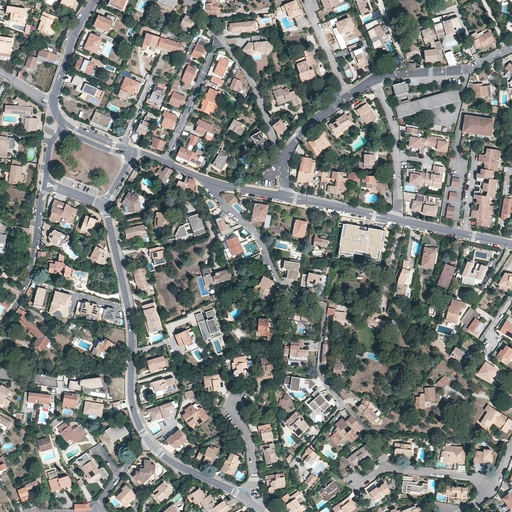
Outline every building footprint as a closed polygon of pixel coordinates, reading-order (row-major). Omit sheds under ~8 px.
[(116,8),(121,10),(125,0),(109,0),(107,4),(116,8)] [(216,0),(205,0),(207,10),(209,15),(218,14),(217,9),(216,0)] [(295,0),(284,5),(290,18),(300,13),(295,0)] [(322,0),(326,9),(338,4),(336,0),(322,0)] [(366,0),(363,1),(362,0),(356,0),(362,15),(371,12),(366,0)] [(440,0),(444,9),(454,5),(451,0),(440,0)] [(7,12),(12,13),(14,13),(13,20),(18,21),(18,22),(24,23),(26,9),(7,6),(7,12)] [(52,28),(49,27),(50,24),(52,24),(54,20),(58,22),(59,18),(44,12),(40,19),(41,20),(40,24),(44,25),(41,31),(51,34),(53,29),(52,28)] [(98,20),(95,26),(104,30),(108,31),(110,27),(111,28),(112,26),(111,25),(114,17),(107,14),(105,18),(97,15),(96,20),(98,20)] [(177,30),(183,32),(186,26),(191,29),(194,22),(191,21),(192,20),(190,18),(190,17),(185,15),(183,19),(183,18),(180,23),(181,23),(180,25),(179,24),(176,29),(177,30)] [(336,23),(340,34),(353,28),(348,18),(336,23)] [(383,33),(376,20),(375,19),(367,23),(365,24),(372,45),(380,41),(378,36),(383,33)] [(245,21),(245,22),(230,24),(230,26),(228,26),(228,31),(240,30),(242,30),(243,31),(252,30),(255,30),(255,21),(247,22),(246,20),(245,21)] [(442,22),(444,27),(434,30),(438,38),(454,33),(450,20),(442,22)] [(173,38),(174,37),(177,30),(176,29),(174,28),(170,27),(167,35),(166,36),(173,38)] [(431,43),(431,44),(431,48),(432,49),(432,50),(424,51),(425,61),(430,60),(441,59),(439,49),(442,49),(438,39),(434,41),(429,28),(424,30),(422,31),(423,33),(424,37),(423,38),(425,44),(431,42),(431,43)] [(481,46),(482,47),(494,40),(489,31),(478,37),(477,34),(475,32),(470,35),(474,46),(480,43),(481,46)] [(101,33),(100,37),(92,34),(87,43),(86,42),(84,48),(96,53),(102,38),(106,40),(111,42),(113,38),(101,33)] [(147,45),(157,48),(158,45),(163,47),(166,36),(167,35),(163,33),(163,35),(161,35),(160,37),(146,33),(142,47),(146,49),(147,45)] [(258,35),(251,36),(252,43),(245,44),(243,47),(249,51),(263,50),(268,53),(273,46),(266,41),(259,42),(258,35)] [(0,52),(8,53),(9,48),(12,48),(13,38),(9,38),(6,37),(0,36),(0,41),(1,42),(0,45),(0,52)] [(166,36),(163,47),(182,53),(184,48),(180,46),(181,42),(182,41),(173,39),(173,38),(166,36)] [(192,55),(199,58),(202,52),(204,53),(206,48),(196,44),(194,49),(191,48),(190,52),(192,53),(192,55)] [(39,55),(43,57),(55,61),(56,60),(60,62),(63,54),(60,53),(47,47),(47,46),(42,45),(39,55)] [(353,57),(355,56),(358,63),(356,63),(359,68),(368,64),(361,48),(349,52),(352,58),(353,57)] [(448,66),(456,65),(451,51),(444,53),(448,66)] [(29,57),(28,60),(26,67),(34,69),(38,58),(30,55),(29,57)] [(311,69),(309,70),(308,68),(307,65),(314,63),(312,55),(305,57),(306,60),(296,64),(299,74),(298,74),(301,83),(308,80),(307,78),(315,76),(313,69),(311,69)] [(75,65),(82,68),(81,70),(89,74),(94,63),(79,57),(75,65)] [(214,72),(223,76),(229,61),(220,57),(214,72)] [(197,69),(188,65),(181,80),(190,84),(197,69)] [(20,69),(17,77),(23,80),(26,72),(20,69)] [(129,73),(122,70),(121,75),(125,77),(120,89),(117,96),(125,99),(128,92),(135,95),(136,93),(140,83),(127,78),(129,73)] [(97,98),(100,90),(89,85),(87,87),(84,85),(87,79),(77,75),(73,84),(79,87),(76,92),(85,96),(86,93),(97,98)] [(241,81),(234,78),(231,84),(230,87),(237,90),(241,81)] [(460,101),(457,89),(410,102),(407,93),(411,92),(408,82),(392,86),(395,98),(397,98),(400,106),(395,107),(399,118),(460,101)] [(149,99),(158,103),(164,90),(165,90),(166,87),(158,83),(156,87),(155,86),(149,99)] [(475,96),(475,97),(487,96),(488,97),(491,97),(490,86),(482,87),(479,87),(479,84),(473,84),(469,83),(466,93),(475,96)] [(171,97),(169,103),(178,107),(180,103),(180,101),(183,102),(185,97),(172,91),(172,90),(176,92),(178,87),(173,85),(171,85),(169,88),(167,95),(171,97)] [(218,91),(210,88),(208,94),(206,93),(204,98),(213,102),(218,104),(223,91),(218,90),(218,91)] [(287,90),(283,92),(282,89),(281,88),(273,91),(277,103),(290,98),(291,100),(293,106),(298,104),(294,90),(288,92),(287,90)] [(29,130),(37,131),(38,124),(38,118),(33,118),(33,115),(32,115),(32,113),(33,114),(34,108),(27,107),(29,104),(18,97),(15,101),(20,104),(19,106),(6,104),(5,110),(23,112),(23,114),(22,117),(26,117),(29,118),(28,122),(26,122),(25,129),(29,129),(29,130)] [(202,103),(203,104),(201,110),(208,113),(209,110),(212,112),(213,108),(211,107),(213,102),(204,98),(202,103)] [(357,109),(356,110),(366,124),(376,117),(364,100),(355,107),(357,109)] [(96,110),(91,120),(106,126),(110,117),(96,110)] [(156,120),(158,116),(148,111),(146,116),(156,120)] [(165,117),(161,124),(171,129),(177,116),(166,112),(165,111),(164,112),(163,116),(165,117)] [(341,131),(341,130),(346,126),(347,127),(352,124),(350,121),(347,116),(345,114),(329,125),(335,135),(341,131)] [(478,118),(478,120),(469,118),(470,117),(465,116),(463,131),(468,132),(468,134),(473,134),(473,133),(480,134),(480,135),(486,136),(486,134),(491,135),(493,123),(494,120),(490,119),(489,121),(482,120),(482,118),(480,118),(481,116),(479,116),(478,118)] [(285,122),(283,124),(277,117),(271,121),(273,125),(272,126),(279,134),(288,127),(289,126),(285,122)] [(136,131),(145,135),(150,123),(141,119),(136,131)] [(233,119),(228,128),(240,134),(243,129),(242,128),(244,125),(233,119)] [(195,131),(203,134),(205,129),(210,131),(212,125),(198,120),(196,124),(198,125),(195,131)] [(416,129),(411,128),(410,134),(412,134),(415,135),(414,138),(411,137),(410,147),(419,148),(419,146),(420,146),(425,147),(425,146),(427,138),(422,137),(422,140),(419,139),(419,137),(419,134),(420,134),(421,129),(418,129),(416,129)] [(258,131),(252,136),(261,148),(267,144),(258,131)] [(213,134),(207,132),(204,139),(210,141),(213,134)] [(308,142),(316,155),(330,145),(322,133),(317,136),(318,138),(314,141),(313,139),(308,142)] [(8,136),(1,135),(0,142),(0,154),(7,156),(10,139),(8,138),(8,136)] [(180,154),(179,156),(188,161),(192,152),(194,146),(196,142),(197,140),(198,137),(193,135),(192,138),(190,138),(186,149),(180,147),(178,153),(180,154)] [(252,136),(251,137),(259,149),(261,148),(252,136)] [(444,139),(432,137),(433,137),(427,136),(427,138),(425,146),(432,147),(432,146),(439,147),(438,150),(447,152),(449,143),(444,142),(444,139)] [(153,141),(151,145),(161,150),(165,142),(153,137),(151,140),(153,141)] [(196,142),(194,146),(197,147),(198,143),(204,146),(206,141),(198,137),(197,140),(196,142)] [(212,164),(221,170),(230,154),(228,153),(229,151),(225,148),(224,150),(222,149),(212,164)] [(485,162),(487,162),(487,165),(485,164),(484,169),(481,168),(480,172),(480,173),(477,173),(476,180),(483,181),(484,178),(489,179),(490,179),(491,170),(494,170),(495,164),(495,163),(496,156),(497,149),(487,148),(487,152),(488,152),(488,155),(486,155),(480,154),(479,161),(485,162)] [(359,168),(373,168),(374,160),(374,155),(376,155),(376,151),(366,150),(366,154),(364,154),(364,162),(359,162),(359,168)] [(188,161),(197,165),(198,162),(201,163),(204,157),(192,152),(188,161)] [(305,179),(306,177),(309,158),(307,158),(302,157),(301,165),(299,165),(298,171),(300,171),(299,176),(298,176),(297,182),(305,183),(305,182),(305,179)] [(312,178),(313,172),(314,169),(314,166),(315,163),(314,162),(312,160),(312,159),(309,158),(306,177),(312,178)] [(23,167),(12,165),(9,182),(20,184),(22,174),(23,167)] [(162,165),(159,169),(157,168),(157,169),(154,168),(153,168),(150,166),(147,172),(153,176),(154,175),(158,178),(157,179),(164,183),(172,170),(169,168),(162,165)] [(425,183),(424,184),(432,185),(432,187),(440,188),(442,177),(440,176),(441,172),(443,173),(444,167),(434,166),(434,171),(435,172),(435,175),(434,177),(431,177),(432,174),(426,174),(425,183)] [(416,175),(414,174),(415,172),(415,169),(407,169),(407,175),(411,176),(409,183),(419,185),(419,182),(425,183),(426,174),(417,172),(416,175)] [(336,179),(336,181),(335,186),(330,185),(329,193),(340,194),(340,192),(346,193),(347,184),(348,179),(348,178),(342,177),(343,172),(323,170),(322,171),(322,175),(321,177),(336,179)] [(348,179),(351,179),(355,180),(354,186),(360,187),(362,173),(349,172),(348,178),(348,179)] [(381,183),(382,178),(362,176),(361,181),(366,181),(365,187),(372,188),(373,186),(376,186),(382,194),(387,191),(381,183)] [(195,179),(190,177),(189,179),(185,178),(183,182),(179,181),(175,190),(184,194),(187,186),(194,189),(195,184),(195,179)] [(451,185),(458,187),(460,178),(453,177),(451,185)] [(491,196),(493,196),(495,179),(493,179),(490,179),(489,179),(488,183),(483,182),(482,189),(487,190),(486,195),(488,195),(491,196)] [(481,205),(480,208),(479,208),(473,207),(472,214),(478,215),(480,215),(479,217),(478,217),(477,224),(487,226),(488,216),(489,209),(490,205),(486,204),(488,195),(486,195),(481,194),(482,191),(475,190),(474,197),(477,198),(476,203),(480,203),(479,205),(481,205)] [(449,200),(456,201),(457,193),(451,191),(449,200)] [(128,193),(121,204),(126,207),(127,213),(128,213),(140,211),(140,210),(138,199),(137,198),(133,196),(128,193)] [(424,196),(423,195),(422,202),(414,200),(414,202),(422,203),(422,205),(425,205),(425,202),(423,202),(424,196)] [(430,196),(424,196),(423,202),(425,202),(425,205),(422,205),(422,203),(414,202),(412,209),(420,210),(421,208),(424,209),(423,213),(434,215),(436,207),(433,207),(433,202),(429,202),(430,196)] [(511,215),(511,213),(511,198),(510,198),(510,199),(509,199),(509,197),(506,196),(505,198),(504,198),(501,219),(505,219),(506,217),(506,214),(508,215),(511,215)] [(60,222),(62,217),(66,204),(54,200),(52,207),(54,208),(52,212),(50,218),(60,222)] [(62,217),(66,219),(73,221),(77,210),(74,209),(70,207),(70,206),(66,204),(62,217)] [(268,206),(257,204),(255,214),(253,214),(252,219),(265,222),(268,206)] [(452,219),(453,216),(454,216),(455,207),(448,206),(446,218),(452,219)] [(155,217),(158,217),(157,226),(167,227),(168,222),(167,221),(168,213),(164,213),(165,209),(157,208),(157,212),(156,212),(155,217)] [(178,212),(173,210),(169,222),(173,224),(178,212)] [(205,233),(201,223),(198,214),(189,217),(195,236),(205,233)] [(80,229),(89,233),(92,226),(93,227),(96,220),(85,216),(80,229)] [(225,223),(223,219),(220,216),(214,218),(219,233),(231,229),(228,222),(225,223)] [(307,222),(296,220),(292,235),(304,238),(307,222)] [(390,233),(345,225),(340,254),(355,257),(356,252),(372,255),(371,261),(384,264),(390,233)] [(12,233),(13,233),(29,235),(30,228),(13,226),(12,226),(12,233)] [(124,230),(126,239),(141,235),(142,237),(146,236),(143,226),(124,230)] [(52,233),(50,238),(52,239),(50,243),(61,247),(63,242),(65,241),(67,242),(69,238),(69,237),(68,236),(55,231),(53,234),(52,233)] [(320,238),(320,240),(317,240),(318,239),(315,236),(310,235),(308,245),(307,248),(312,249),(312,248),(319,249),(320,247),(325,248),(327,242),(325,241),(326,238),(322,237),(320,238)] [(237,236),(226,240),(232,256),(243,251),(237,236)] [(175,245),(178,237),(166,241),(167,247),(175,245)] [(103,250),(96,246),(90,258),(102,265),(105,259),(103,258),(101,257),(102,254),(101,254),(103,250)] [(152,254),(153,256),(154,264),(159,263),(159,264),(165,263),(164,255),(169,254),(167,247),(166,247),(161,248),(161,247),(149,249),(150,254),(152,254)] [(429,248),(424,247),(421,266),(432,269),(434,263),(436,252),(428,251),(429,248)] [(41,252),(38,252),(37,258),(45,260),(46,252),(45,252),(41,252)] [(60,271),(61,269),(64,270),(63,276),(69,277),(71,268),(66,266),(63,264),(62,263),(63,257),(60,254),(58,262),(51,261),(50,265),(49,272),(55,273),(55,272),(56,273),(57,273),(58,272),(57,271),(60,271)] [(283,268),(288,271),(286,279),(296,280),(299,262),(284,260),(283,268)] [(466,262),(463,273),(473,277),(473,281),(478,282),(481,274),(478,272),(478,270),(479,265),(466,262)] [(447,266),(445,265),(437,284),(446,288),(454,268),(447,266)] [(395,292),(405,295),(407,285),(405,283),(409,271),(407,270),(408,267),(403,266),(402,268),(398,278),(398,280),(395,292)] [(147,282),(146,282),(143,272),(142,272),(141,269),(133,271),(136,283),(137,283),(138,290),(141,289),(148,287),(147,282)] [(213,276),(215,283),(231,279),(228,269),(215,274),(215,275),(213,276)] [(308,272),(306,281),(316,283),(318,272),(322,273),(322,271),(314,269),(313,274),(308,272)] [(511,286),(511,273),(505,272),(498,285),(499,285),(507,286),(508,287),(508,285),(511,286)] [(256,284),(254,289),(270,297),(273,294),(277,290),(273,281),(263,277),(261,281),(259,285),(257,284),(256,284)] [(17,294),(21,287),(5,281),(3,287),(12,292),(17,294)] [(33,302),(43,305),(49,284),(39,281),(33,302)] [(345,281),(344,289),(359,290),(361,287),(357,282),(345,281)] [(181,297),(188,295),(186,288),(178,290),(181,297)] [(67,305),(66,305),(67,301),(70,302),(71,296),(61,293),(55,291),(51,305),(49,313),(65,317),(67,311),(69,312),(70,309),(70,307),(69,306),(68,305),(67,305)] [(88,315),(90,304),(91,302),(85,301),(85,303),(82,302),(79,313),(88,315)] [(97,317),(100,307),(97,306),(97,304),(92,302),(92,305),(90,304),(88,315),(97,317)] [(154,302),(142,305),(144,310),(146,309),(147,314),(145,314),(147,323),(151,322),(153,328),(160,326),(154,302)] [(456,323),(457,323),(460,309),(461,306),(457,305),(456,308),(453,307),(449,307),(446,321),(456,323)] [(285,307),(278,306),(277,321),(280,321),(281,316),(309,323),(311,321),(312,317),(310,315),(307,314),(307,316),(304,315),(305,310),(296,307),(295,312),(285,310),(285,307)] [(107,309),(104,308),(102,318),(117,321),(114,308),(108,307),(107,309)] [(18,308),(17,310),(25,317),(28,313),(19,309),(18,308)] [(30,329),(30,330),(35,335),(35,336),(35,339),(36,340),(34,344),(35,345),(34,347),(40,351),(42,349),(43,350),(46,346),(50,340),(37,328),(32,322),(25,317),(17,310),(11,317),(14,319),(17,316),(19,318),(18,319),(21,321),(30,329)] [(379,328),(383,329),(385,325),(388,327),(388,328),(392,330),(391,333),(398,336),(402,326),(396,321),(392,319),(391,321),(386,319),(386,321),(378,318),(377,318),(376,318),(378,313),(372,310),(370,314),(369,314),(368,317),(368,316),(365,322),(367,322),(371,324),(374,326),(378,328),(379,328)] [(217,323),(212,311),(206,314),(209,323),(206,324),(205,321),(201,322),(206,338),(211,337),(210,334),(212,333),(213,337),(221,334),(218,326),(216,327),(215,324),(217,323)] [(461,321),(465,324),(471,315),(467,312),(461,321)] [(345,317),(334,315),(332,326),(335,327),(337,327),(337,323),(344,324),(345,317)] [(464,331),(466,328),(476,334),(480,328),(481,328),(484,324),(474,317),(471,315),(465,324),(461,329),(464,331)] [(511,317),(509,316),(499,331),(511,339),(511,317)] [(268,319),(259,319),(258,326),(258,331),(256,332),(256,333),(256,334),(256,335),(256,336),(257,336),(258,336),(259,336),(260,336),(260,335),(267,336),(267,337),(270,337),(275,337),(276,337),(277,329),(272,329),(272,324),(271,323),(268,323),(268,319)] [(151,322),(147,323),(149,332),(161,329),(160,326),(153,328),(151,322)] [(185,345),(192,342),(188,333),(187,330),(175,335),(180,347),(185,345)] [(188,333),(192,342),(185,345),(187,350),(199,345),(196,337),(193,331),(188,333)] [(284,346),(284,353),(289,354),(289,361),(297,361),(298,359),(298,356),(302,357),(302,355),(308,356),(308,354),(315,355),(316,349),(308,349),(308,350),(299,349),(299,346),(302,346),(303,339),(291,338),(290,343),(290,346),(284,346)] [(92,353),(103,358),(109,348),(112,349),(115,344),(105,339),(104,341),(101,339),(96,348),(94,347),(92,353)] [(504,348),(502,351),(501,350),(499,353),(506,359),(509,355),(511,356),(511,349),(506,345),(504,348)] [(447,359),(448,358),(458,365),(462,358),(461,358),(464,352),(455,347),(448,356),(445,353),(443,356),(447,359)] [(157,358),(155,358),(154,359),(147,361),(149,369),(158,367),(160,366),(164,365),(166,365),(163,356),(157,358)] [(243,372),(242,368),(248,367),(247,360),(245,360),(245,356),(233,358),(233,362),(234,364),(232,365),(233,372),(234,374),(235,375),(236,376),(237,376),(238,375),(239,374),(239,373),(240,372),(243,372)] [(270,379),(275,378),(273,370),(275,369),(274,363),(271,364),(270,359),(267,359),(266,357),(260,358),(261,365),(260,366),(262,374),(260,374),(259,374),(259,375),(258,375),(257,376),(256,378),(256,379),(257,380),(257,381),(263,380),(263,378),(268,378),(270,377),(270,379)] [(346,360),(337,359),(336,364),(334,364),(333,375),(341,376),(342,365),(346,365),(346,360)] [(478,373),(488,380),(493,372),(494,373),(496,369),(485,362),(478,373)] [(456,368),(443,379),(441,378),(438,381),(443,387),(446,384),(445,382),(458,370),(456,368)] [(204,376),(205,387),(208,387),(209,391),(219,389),(218,382),(222,382),(221,374),(204,376)] [(316,383),(312,379),(286,374),(284,382),(290,383),(289,388),(297,390),(298,385),(303,386),(304,381),(308,381),(308,385),(311,388),(316,383)] [(69,380),(69,388),(81,390),(82,385),(90,384),(90,388),(98,387),(98,383),(103,382),(101,376),(82,379),(82,381),(69,380)] [(156,391),(162,390),(166,389),(166,392),(176,390),(177,389),(173,378),(164,380),(163,379),(153,382),(154,386),(156,391)] [(11,391),(1,384),(0,386),(0,406),(2,408),(5,403),(8,405),(10,400),(9,400),(10,397),(8,396),(11,391)] [(184,392),(186,399),(196,395),(194,389),(184,392)] [(330,404),(320,393),(321,392),(317,389),(312,394),(315,397),(308,404),(313,409),(317,404),(319,406),(323,411),(330,404)] [(38,403),(40,393),(29,392),(29,393),(25,392),(24,404),(27,404),(27,407),(33,407),(33,402),(38,403)] [(65,392),(63,405),(76,407),(77,397),(78,395),(65,392)] [(40,393),(38,403),(49,404),(49,403),(53,403),(54,395),(40,393)] [(293,402),(285,393),(284,400),(287,400),(286,408),(290,404),(293,402)] [(415,408),(424,408),(425,401),(435,401),(435,393),(420,394),(420,396),(416,397),(416,402),(415,402),(415,408)] [(361,404),(358,406),(365,415),(369,407),(368,407),(370,402),(369,401),(363,398),(361,404)] [(104,404),(85,401),(83,413),(102,416),(104,404)] [(170,416),(168,410),(174,409),(171,402),(147,410),(149,415),(150,414),(151,414),(152,416),(151,416),(152,421),(163,417),(163,418),(170,416)] [(208,418),(200,406),(196,409),(192,405),(184,410),(186,412),(182,415),(188,423),(194,419),(196,422),(198,425),(208,418)] [(377,424),(380,420),(369,407),(365,415),(372,423),(377,424)] [(490,429),(494,423),(501,428),(501,429),(505,431),(509,425),(510,426),(511,423),(511,420),(491,407),(488,412),(481,422),(490,429)] [(290,426),(292,428),(291,429),(298,436),(305,429),(304,428),(308,425),(302,419),(301,421),(295,415),(293,413),(287,420),(292,424),(290,426)] [(12,422),(0,415),(0,423),(1,423),(8,427),(10,423),(11,424),(12,422)] [(346,442),(350,440),(356,435),(354,433),(357,431),(359,433),(363,429),(357,422),(351,415),(347,419),(347,420),(345,422),(343,420),(338,425),(334,429),(332,433),(333,437),(340,443),(342,444),(346,442)] [(52,422),(53,428),(61,422),(60,420),(57,417),(52,422)] [(112,440),(119,436),(120,437),(121,438),(128,432),(123,424),(121,426),(118,422),(105,431),(112,440)] [(75,428),(74,427),(72,428),(70,425),(68,426),(65,423),(58,428),(61,433),(60,433),(66,440),(66,441),(70,439),(72,437),(73,438),(76,442),(87,434),(80,424),(75,428)] [(265,444),(273,442),(269,423),(258,426),(259,431),(261,431),(261,435),(262,440),(264,439),(265,444)] [(186,439),(178,428),(171,434),(181,444),(186,439)] [(181,444),(171,434),(171,433),(164,439),(175,449),(181,444)] [(333,437),(330,439),(337,446),(340,443),(333,437)] [(51,441),(39,445),(41,453),(42,452),(53,449),(51,441)] [(262,445),(263,452),(264,452),(266,460),(267,459),(269,459),(270,462),(275,461),(273,457),(276,456),(273,442),(265,444),(262,445)] [(399,457),(404,457),(404,454),(411,455),(412,444),(397,443),(396,449),(394,448),(394,456),(399,457)] [(373,453),(366,444),(349,457),(355,465),(360,461),(365,458),(366,458),(373,453)] [(453,464),(453,462),(463,463),(465,447),(460,447),(460,448),(455,447),(446,446),(445,451),(448,451),(447,463),(453,464)] [(203,460),(212,464),(218,449),(214,447),(213,450),(208,447),(204,455),(205,456),(203,460)] [(303,456),(306,458),(304,460),(312,466),(317,461),(315,459),(318,455),(308,447),(305,451),(306,452),(303,456)] [(53,449),(42,452),(43,457),(55,453),(54,448),(53,449)] [(474,456),(474,461),(487,463),(487,464),(492,464),(493,454),(490,454),(490,450),(484,449),(484,451),(478,451),(477,455),(477,456),(474,456)] [(234,467),(235,468),(239,460),(237,459),(239,456),(229,452),(221,471),(226,473),(227,471),(231,473),(234,467)] [(82,467),(81,467),(88,477),(94,473),(95,474),(97,472),(99,472),(99,471),(98,469),(92,460),(91,461),(86,453),(77,459),(82,467)] [(349,457),(347,459),(353,467),(355,465),(349,457)] [(288,466),(291,471),(298,463),(293,458),(288,464),(288,466)] [(144,460),(144,466),(144,469),(139,468),(139,472),(136,471),(135,474),(133,476),(136,481),(139,479),(142,483),(149,477),(150,473),(154,473),(155,465),(150,465),(151,460),(144,460)] [(226,473),(234,476),(241,461),(239,460),(235,468),(234,467),(231,473),(227,471),(226,473)] [(108,474),(102,466),(98,469),(99,471),(99,472),(103,477),(105,476),(108,474)] [(317,478),(312,473),(300,486),(305,491),(317,478)] [(276,486),(276,484),(285,482),(284,476),(280,477),(279,474),(267,476),(268,479),(268,482),(267,482),(268,490),(268,491),(270,492),(271,492),(272,491),(273,491),(274,490),(274,489),(276,488),(276,486)] [(71,485),(68,476),(58,478),(58,477),(49,480),(52,491),(71,485)] [(337,486),(331,477),(324,485),(326,486),(332,481),(336,487),(337,486)] [(321,494),(324,492),(326,495),(325,496),(327,499),(340,490),(337,486),(336,487),(332,481),(326,486),(318,492),(320,495),(321,494)] [(423,483),(422,486),(416,485),(416,484),(416,482),(403,481),(402,491),(410,492),(410,491),(422,492),(422,495),(426,496),(427,495),(428,484),(428,483),(423,483)] [(160,501),(164,498),(167,495),(172,492),(163,482),(148,495),(151,498),(155,495),(160,501)] [(384,483),(378,488),(377,487),(373,489),(374,490),(370,493),(374,500),(379,497),(380,498),(390,490),(384,483)] [(121,489),(123,490),(116,497),(125,507),(136,496),(126,485),(121,489)] [(23,488),(17,490),(22,501),(30,498),(27,490),(25,486),(23,487),(23,488)] [(199,488),(196,490),(193,486),(188,489),(190,494),(189,495),(195,504),(207,496),(204,492),(202,493),(199,488)] [(466,493),(467,488),(447,486),(446,494),(451,494),(451,496),(461,497),(462,493),(466,493)] [(511,488),(508,491),(510,494),(504,498),(508,504),(503,507),(506,511),(511,507),(511,488)] [(290,508),(292,511),(295,510),(296,511),(302,511),(301,511),(305,508),(302,504),(300,505),(296,499),(301,496),(298,492),(289,497),(291,500),(284,505),(287,510),(290,508)] [(215,500),(214,501),(210,494),(207,496),(195,504),(196,505),(200,503),(206,511),(207,511),(210,509),(218,504),(215,500)] [(332,508),(335,511),(349,511),(354,509),(349,501),(351,500),(348,496),(332,508)] [(210,509),(212,511),(224,511),(230,509),(228,505),(226,505),(223,501),(218,504),(210,509)]
